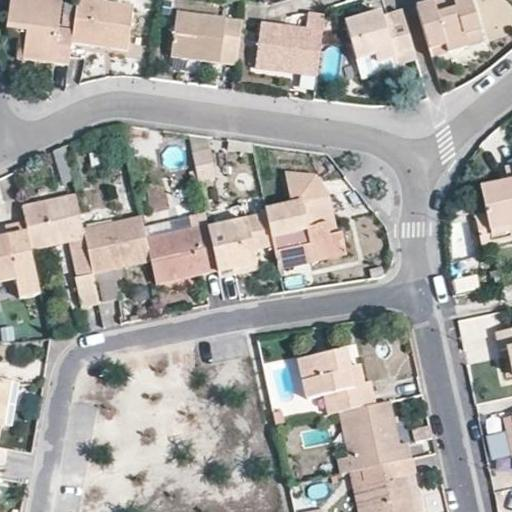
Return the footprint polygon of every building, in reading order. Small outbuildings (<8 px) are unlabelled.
[(69,45),(71,33),(52,30),(56,1),(48,0),(6,0),(2,30),(21,33),(20,60),(67,65),(69,45)] [(466,0),(427,0),(417,3),(432,55),(479,42),(466,0)] [(128,11),(74,1),(71,33),(69,45),(122,54),(128,11)] [(401,10),(344,23),(360,75),(415,61),(401,10)] [(304,31),(259,24),(255,65),(314,76),(321,15),(307,15),(304,31)] [(221,21),(172,16),(168,59),(217,63),(221,21)] [(192,153),(198,183),(215,180),(210,150),(192,153)] [(511,239),(511,168),(501,171),(506,187),(483,192),(489,214),(475,218),(484,247),(511,239)] [(263,210),(265,217),(271,254),(310,246),(314,259),(347,252),(344,236),(325,239),(322,216),(332,214),(329,196),(314,177),(285,177),(288,206),(263,210)] [(93,275),(83,230),(76,200),(22,211),(25,225),(30,249),(70,242),(79,280),(73,281),(80,310),(97,305),(93,275)] [(219,271),(209,230),(205,214),(188,220),(192,231),(145,243),(148,261),(153,282),(199,272),(201,277),(219,271)] [(149,217),(141,221),(143,230),(152,229),(149,217)] [(265,217),(209,230),(219,271),(221,278),(273,265),(271,254),(265,217)] [(141,221),(83,230),(93,275),(148,261),(145,243),(143,230),(141,221)] [(30,249),(25,225),(4,229),(6,238),(0,239),(0,283),(13,280),(17,295),(38,291),(30,249)] [(452,280),(453,293),(478,291),(477,277),(452,280)] [(511,331),(499,335),(511,371),(511,331)] [(344,413),(377,406),(369,389),(354,394),(345,350),(298,362),(307,400),(328,396),(334,415),(344,413)] [(344,413),(356,470),(381,465),(408,460),(405,444),(398,444),(387,403),(377,406),(344,413)] [(502,434),(485,438),(491,462),(508,458),(502,434)] [(411,473),(408,460),(381,465),(382,481),(367,484),(373,511),(408,511),(403,475),(411,473)]
